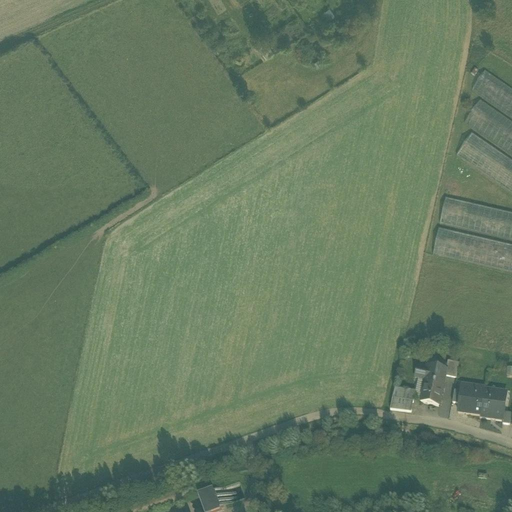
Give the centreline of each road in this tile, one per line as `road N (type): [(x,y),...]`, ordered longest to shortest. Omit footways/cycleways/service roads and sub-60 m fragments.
road 1 (unclassified): [(341,411),(56,511)]
road 2 (residential): [(511,446),(341,411)]
